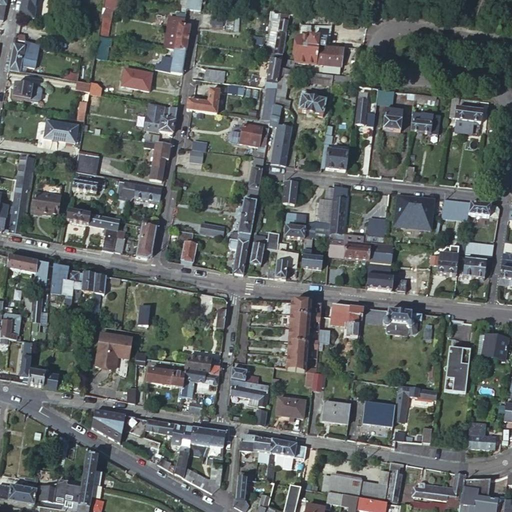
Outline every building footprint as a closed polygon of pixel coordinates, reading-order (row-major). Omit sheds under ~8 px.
[(21,0),(19,18),(33,20),(36,0),(21,0)] [(108,21),(111,0),(104,0),(101,20),(108,21)] [(202,14),(202,12),(204,5),(188,2),(186,13),(183,12),(182,17),(177,16),(175,28),(179,28),(175,52),(186,53),(190,30),(184,29),(187,15),(190,12),(202,14)] [(222,32),(224,18),(210,17),(209,30),(222,32)] [(281,19),(273,18),(268,49),(275,50),(281,19)] [(282,19),(281,19),(275,50),(268,49),(261,48),(260,54),(266,55),(271,56),(282,57),(288,20),(282,19)] [(333,29),(333,21),(324,20),(301,19),(301,28),(333,29)] [(98,39),(94,60),(100,61),(102,47),(110,49),(111,41),(98,39)] [(318,41),(298,39),(296,64),(315,65),(317,49),(318,41)] [(22,43),(14,41),(8,72),(19,74),(25,44),(22,43)] [(341,69),(343,52),(317,49),(315,65),(341,69)] [(182,77),(186,53),(175,52),(173,60),(163,58),(161,66),(156,65),(155,72),(182,77)] [(281,61),(282,57),(271,56),(265,91),(266,91),(276,92),(277,85),(280,71),(281,61)] [(296,64),(281,61),(280,71),(291,72),(303,74),(304,68),(295,67),(296,64)] [(149,93),(152,76),(125,71),(122,88),(149,93)] [(224,83),(225,73),(206,71),(204,80),(224,83)] [(280,71),(277,85),(288,87),(291,72),(280,71)] [(76,83),(78,84),(79,75),(64,73),(63,81),(76,83)] [(78,84),(90,86),(91,77),(79,75),(78,84)] [(323,87),(324,76),(311,75),(309,86),(323,87)] [(332,86),(333,78),(324,76),(323,87),(331,89),(332,86)] [(352,88),(352,80),(333,78),(332,86),(352,88)] [(91,86),(90,86),(78,84),(76,83),(75,91),(89,94),(91,86)] [(277,85),(276,92),(273,109),(289,111),(290,102),(285,102),(288,87),(277,85)] [(30,102),(32,89),(14,86),(12,100),(30,102)] [(40,90),(32,89),(30,102),(38,103),(41,102),(42,92),(40,90)] [(358,89),(357,96),(360,96),(368,97),(370,98),(371,91),(358,89)] [(276,92),(266,91),(262,122),(271,123),(273,109),(276,92)] [(391,107),(392,94),(378,93),(377,99),(376,106),(391,107)] [(252,105),(253,97),(245,96),(230,94),(229,102),(252,105)] [(368,97),(360,96),(356,134),(363,134),(368,97)] [(323,119),(326,103),(301,99),(298,114),(323,119)] [(460,101),(452,100),(449,120),(456,120),(457,111),(459,111),(460,101)] [(479,103),(460,101),(459,111),(457,111),(456,120),(456,123),(480,126),(481,114),(477,114),(479,103)] [(80,103),(77,122),(84,123),(87,105),(80,103)] [(216,117),(218,106),(207,105),(187,103),(186,112),(195,113),(195,114),(216,117)] [(177,111),(176,111),(162,109),(161,110),(150,108),(146,131),(159,134),(173,136),(177,111)] [(273,109),(271,123),(269,129),(277,131),(280,118),(289,120),(288,124),(294,125),(295,121),(289,111),(273,109)] [(400,134),(402,115),(386,113),(383,132),(400,134)] [(366,128),(373,129),(375,117),(367,116),(366,128)] [(432,118),(413,116),(411,133),(430,136),(432,118)] [(277,131),(280,131),(280,128),(293,131),(294,125),(288,124),(289,120),(280,118),(277,131)] [(76,129),(47,124),(44,140),(74,145),(76,129)] [(266,146),(268,137),(269,131),(262,130),(243,127),(240,146),(259,149),(260,145),(266,146)] [(273,166),(286,168),(293,131),(280,128),(280,131),(274,160),(273,166)] [(147,136),(146,144),(158,146),(159,139),(147,136)] [(203,154),(206,154),(207,145),(194,143),(192,153),(203,154)] [(158,146),(146,144),(145,150),(155,152),(150,182),(161,184),(164,167),(168,167),(171,148),(158,146)] [(258,153),(265,154),(266,146),(260,145),(259,149),(258,153)] [(328,149),(326,171),(345,174),(347,156),(340,155),(340,151),(328,149)] [(255,160),(264,161),(265,154),(258,153),(254,152),(252,160),(255,160)] [(192,153),(190,164),(202,165),(203,154),(192,153)] [(34,156),(21,155),(17,180),(12,208),(25,211),(29,183),(34,156)] [(78,155),(76,163),(75,174),(96,178),(100,159),(78,155)] [(263,167),(264,161),(255,160),(253,171),(251,171),(248,191),(249,191),(247,202),(256,204),(263,167)] [(407,170),(405,183),(412,183),(414,171),(407,170)] [(88,179),(74,177),(72,192),(96,196),(98,189),(104,191),(104,183),(88,180),(88,179)] [(134,200),(137,187),(125,185),(125,186),(119,185),(116,201),(122,202),(130,204),(134,200)] [(297,186),(285,185),(283,199),(283,205),(294,207),(295,206),(297,186)] [(159,204),(161,192),(137,187),(134,200),(159,204)] [(333,202),(335,190),(326,189),(325,202),(333,202)] [(329,241),(344,243),(345,236),(342,236),(346,192),(335,190),(333,202),(331,226),(329,241)] [(57,218),(60,200),(34,196),(32,213),(57,218)] [(397,197),(394,226),(431,230),(434,201),(397,197)] [(331,226),(333,202),(325,202),(320,201),(317,225),(331,226)] [(249,245),(256,204),(247,202),(244,202),(239,235),(232,233),(230,242),(249,245)] [(456,220),(458,204),(449,202),(448,218),(456,220)] [(468,216),(498,220),(499,212),(496,207),(470,205),(468,216)] [(20,237),(25,211),(12,208),(12,209),(8,234),(20,237)] [(68,213),(66,224),(88,228),(90,217),(68,213)] [(304,241),(305,239),(305,231),(293,229),(294,223),(295,216),(293,215),(287,215),(284,239),(304,241)] [(294,223),(306,225),(307,219),(304,216),(295,216),(294,223)] [(119,224),(90,217),(88,228),(106,232),(102,252),(114,254),(119,224)] [(364,245),(371,246),(383,247),(385,229),(386,222),(376,221),(376,222),(369,221),(368,238),(365,238),(364,245)] [(305,239),(329,241),(331,226),(317,225),(306,227),(305,231),(305,239)] [(201,226),(200,237),(205,238),(221,240),(223,229),(201,226)] [(152,258),(157,231),(142,228),(136,258),(147,260),(152,258)] [(191,246),(193,236),(179,233),(177,244),(185,245),(191,246)] [(255,239),(249,266),(260,267),(263,251),(278,253),(278,245),(279,236),(269,235),(268,241),(255,239)] [(344,261),(369,263),(371,246),(364,245),(365,238),(345,236),(344,243),(345,249),(344,261)] [(311,245),(329,247),(329,241),(305,239),(304,241),(304,248),(311,249),(311,245)] [(243,278),(249,245),(230,242),(229,249),(230,251),(236,253),(233,276),(243,278)] [(191,246),(185,245),(182,262),(181,266),(192,268),(193,264),(196,247),(191,246)] [(278,253),(276,272),(275,281),(286,282),(287,269),(296,270),(298,256),(288,255),(288,253),(285,252),(286,247),(278,245),(278,253)] [(367,290),(391,293),(392,282),(389,281),(391,260),(392,248),(390,248),(383,247),(371,246),(369,263),(367,290)] [(399,261),(400,249),(392,248),(391,260),(399,261)] [(437,276),(456,278),(457,261),(458,256),(459,250),(449,249),(448,257),(439,256),(439,259),(438,267),(437,276)] [(303,255),(301,270),(321,272),(322,260),(310,259),(311,253),(303,252),(303,255)] [(462,279),(473,280),(475,257),(464,256),(458,256),(457,261),(464,261),(463,267),(462,279)] [(486,266),(491,267),(492,259),(487,259),(475,257),(473,280),(484,282),(486,266)] [(438,267),(439,259),(434,259),(431,258),(430,266),(438,267)] [(37,265),(7,259),(6,271),(36,276),(37,265)] [(511,264),(501,263),(498,286),(507,287),(508,282),(511,282),(511,264)] [(45,286),(48,267),(37,265),(36,276),(34,292),(40,293),(41,288),(41,285),(45,286)] [(66,284),(68,272),(68,271),(53,268),(52,287),(52,296),(56,296),(56,303),(64,304),(65,297),(60,297),(62,283),(66,284)] [(275,281),(276,272),(268,271),(267,280),(275,281)] [(77,286),(79,274),(68,272),(66,284),(62,283),(60,297),(65,297),(71,299),(73,285),(77,286)] [(93,295),(95,277),(83,275),(81,294),(93,295)] [(104,296),(106,279),(95,277),(93,295),(91,314),(96,315),(96,312),(97,312),(100,296),(104,296)] [(398,294),(405,295),(406,283),(399,282),(398,294)] [(32,345),(44,347),(46,334),(39,333),(40,326),(42,314),(43,294),(40,293),(34,292),(33,299),(32,314),(31,319),(30,330),(29,344),(32,345)] [(206,332),(210,298),(195,295),(192,330),(206,332)] [(70,307),(71,299),(65,297),(64,304),(62,319),(67,320),(69,307),(70,307)] [(32,314),(33,299),(27,299),(26,300),(24,313),(26,313),(32,314)] [(309,314),(310,305),(291,304),(290,317),(309,318),(309,314)] [(12,309),(3,307),(2,315),(11,316),(12,309)] [(362,318),(363,310),(332,307),(331,319),(337,320),(338,319),(349,320),(348,325),(347,325),(347,337),(357,338),(358,326),(360,326),(361,321),(361,319),(362,318)] [(150,309),(140,308),(138,326),(148,327),(150,309)] [(369,322),(370,311),(363,310),(362,318),(361,319),(361,321),(369,322)] [(215,329),(223,330),(225,312),(218,311),(215,329)] [(413,329),(415,316),(381,312),(380,323),(382,323),(384,327),(389,328),(390,324),(406,326),(406,327),(407,329),(411,330),(413,329)] [(309,323),(309,318),(290,317),(289,330),(308,332),(309,323)] [(1,325),(0,336),(0,339),(9,340),(16,341),(17,337),(10,336),(11,324),(1,323),(1,325)] [(330,327),(330,332),(330,336),(341,336),(342,328),(330,327)] [(307,341),(308,332),(289,330),(288,344),(307,345),(307,341)] [(330,332),(319,331),(319,333),(318,341),(318,346),(318,351),(322,351),(323,346),(329,346),(330,336),(330,332)] [(147,352),(149,336),(139,334),(138,351),(147,352)] [(100,336),(95,367),(115,370),(117,359),(128,361),(131,341),(100,336)] [(507,342),(485,337),(482,353),(481,358),(504,361),(507,342)] [(7,375),(7,382),(27,386),(29,373),(32,346),(24,344),(20,377),(7,375)] [(306,359),(307,350),(307,345),(288,344),(287,357),(306,359)] [(456,351),(450,350),(448,365),(444,393),(458,395),(465,395),(466,384),(470,353),(456,351)] [(146,355),(138,354),(137,382),(142,382),(144,367),(145,367),(146,355)] [(305,369),(306,359),(287,357),(286,371),(305,374),(305,369)] [(218,378),(219,369),(210,368),(211,362),(186,360),(184,374),(218,378)] [(322,377),(325,377),(326,370),(316,367),(316,370),(316,376),(322,377)] [(247,373),(231,371),(230,381),(237,382),(257,386),(258,381),(258,378),(247,376),(247,373)] [(182,390),(184,378),(148,372),(146,385),(179,390),(182,390)] [(29,373),(27,386),(43,389),(56,391),(57,378),(45,376),(29,373)] [(218,378),(184,374),(184,378),(182,390),(179,390),(178,397),(191,400),(193,384),(213,387),(213,391),(217,392),(218,378)] [(314,375),(307,374),(305,387),(312,388),(314,375)] [(321,389),(322,377),(316,376),(314,375),(312,388),(321,389)] [(267,394),(268,388),(257,386),(237,382),(236,388),(232,387),(231,396),(259,402),(258,408),(266,409),(268,394),(267,394)] [(437,394),(434,393),(398,388),(397,397),(393,424),(403,426),(406,399),(432,402),(432,401),(436,402),(437,394)] [(127,404),(135,405),(136,392),(128,391),(127,404)] [(305,403),(278,400),(276,416),(302,420),(305,403)] [(175,412),(200,416),(202,406),(177,402),(175,412)] [(322,423),(347,426),(350,407),(324,403),(322,423)] [(392,428),(394,409),(366,405),(363,425),(392,428)] [(511,405),(506,405),(503,422),(511,422),(511,405)] [(91,430),(119,445),(123,427),(125,418),(94,412),(91,430)] [(256,412),(254,426),(263,427),(265,414),(256,412)] [(133,419),(125,418),(123,427),(131,428),(133,419)] [(173,437),(174,426),(158,424),(157,427),(152,426),(151,434),(173,437)] [(133,430),(132,434),(141,437),(143,438),(146,426),(141,426),(140,432),(133,430)] [(181,447),(185,428),(174,426),(173,437),(171,445),(180,447),(181,447)] [(487,451),(488,451),(489,438),(484,438),(485,428),(470,427),(467,450),(487,451)] [(189,445),(192,429),(185,428),(181,447),(174,475),(183,480),(185,470),(189,455),(191,445),(189,445)] [(223,449),(225,435),(208,432),(192,429),(189,445),(191,445),(189,455),(203,458),(208,447),(223,449)] [(422,444),(429,445),(432,431),(423,430),(422,439),(422,444)] [(402,443),(403,444),(403,442),(404,437),(404,434),(396,433),(395,442),(402,443)] [(259,453),(261,441),(241,437),(241,438),(240,451),(252,453),(252,452),(259,453)] [(270,443),(261,441),(259,453),(258,462),(268,464),(270,443)] [(306,449),(270,443),(268,464),(267,469),(274,470),(275,457),(304,461),(306,449)] [(98,456),(86,449),(81,483),(93,485),(95,474),(98,456)] [(183,480),(211,495),(220,488),(220,481),(222,461),(223,458),(219,457),(219,460),(212,459),(210,481),(208,483),(185,470),(183,480)] [(403,466),(390,463),(388,474),(391,474),(387,503),(396,504),(403,466)] [(266,484),(273,485),(274,470),(267,469),(267,478),(266,484)] [(238,472),(237,479),(247,481),(254,482),(255,479),(254,479),(254,476),(238,472)] [(352,481),(348,499),(358,500),(384,504),(388,474),(380,473),(378,485),(352,481)] [(102,475),(95,474),(93,485),(97,486),(100,486),(102,475)] [(410,508),(440,511),(456,511),(459,496),(460,497),(462,482),(463,476),(455,474),(452,491),(448,490),(448,493),(424,490),(425,485),(419,484),(418,489),(413,488),(412,497),(446,502),(446,504),(439,504),(430,504),(411,502),(410,508)] [(322,494),(327,495),(331,477),(325,476),(322,494)] [(495,480),(489,482),(487,496),(505,494),(506,486),(507,476),(500,479),(495,480)] [(327,495),(343,498),(348,499),(352,481),(331,477),(327,495)] [(247,481),(237,479),(235,501),(234,501),(233,507),(241,511),(244,511),(248,508),(244,502),(247,481)] [(57,482),(55,491),(58,492),(59,492),(60,488),(64,486),(67,487),(66,483),(57,482)] [(460,497),(458,511),(494,511),(497,502),(483,500),(485,482),(462,482),(460,497)] [(93,485),(81,483),(80,489),(77,506),(76,511),(82,511),(88,511),(91,497),(93,485)] [(97,486),(93,485),(91,497),(100,498),(102,488),(102,487),(100,486),(97,486)] [(298,490),(273,485),(268,500),(268,502),(276,504),(277,499),(295,502),(298,490)] [(0,500),(34,506),(36,492),(32,491),(23,490),(10,487),(9,488),(0,486),(0,500)] [(48,491),(38,490),(36,501),(43,502),(42,508),(57,510),(70,511),(76,511),(77,506),(80,489),(67,487),(64,486),(60,488),(59,492),(58,492),(55,491),(48,490),(48,491)] [(293,510),(296,511),(301,490),(300,490),(298,490),(295,502),(293,510)] [(340,508),(343,498),(327,495),(325,505),(330,506),(340,508)] [(264,511),(268,502),(268,500),(261,498),(260,499),(254,497),(251,510),(249,511),(264,511)] [(346,511),(355,511),(356,511),(358,500),(348,499),(343,498),(340,508),(347,509),(346,511)] [(360,511),(385,511),(387,504),(384,504),(358,500),(356,511),(360,511)] [(507,502),(504,501),(504,502),(502,511),(511,511),(511,507),(507,507),(507,502)]
